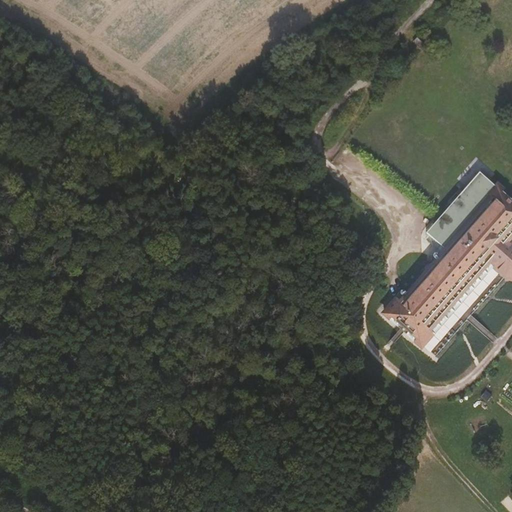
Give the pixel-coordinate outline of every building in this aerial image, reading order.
[(475,213),(511,249),(511,248),(511,238),(511,237),(511,235),(511,197),(499,186),(481,170),(457,196),(475,213)] [(490,272),(511,249),(475,213),(457,196),(436,220),(454,237),(490,272)] [(450,250),(446,253),(478,285),(490,272),(454,237),(436,220),(427,230),(446,246),(450,250)] [(490,272),(478,285),(424,343),(437,355),(508,274),(511,275),(511,248),(511,249),(490,272)] [(478,285),(446,253),(442,258),(438,255),(399,301),(394,297),(384,309),(424,343),(478,285)] [(486,416),(467,422),(473,439),(492,432),(486,416)]
